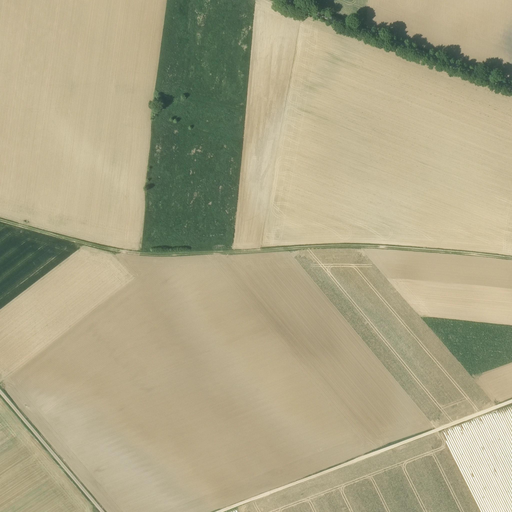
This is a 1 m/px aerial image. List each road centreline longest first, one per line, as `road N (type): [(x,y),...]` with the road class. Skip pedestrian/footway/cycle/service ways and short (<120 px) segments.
road 1 (track): [(0,222),(138,255),(334,245),(511,258)]
road 2 (track): [(222,511),(511,402)]
road 3 (tertiary): [(511,87),(285,0)]
road 4 (unclassified): [(102,511),(0,391)]
